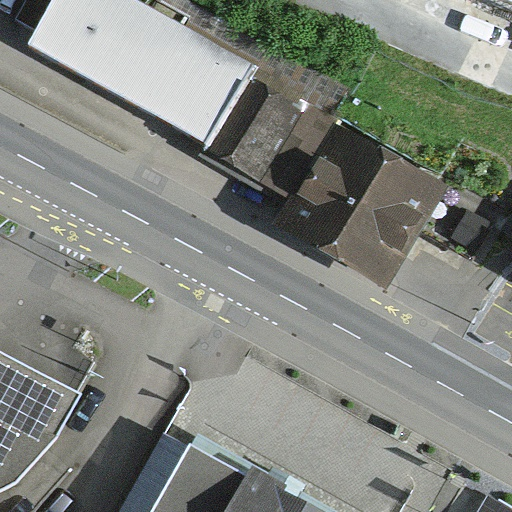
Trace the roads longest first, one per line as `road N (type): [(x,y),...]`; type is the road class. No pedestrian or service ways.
road 1 (secondary): [(217,258),(511,421)]
road 2 (residential): [(217,258),(84,511)]
road 3 (secondary): [(0,145),(217,258)]
road 4 (residential): [(511,73),(346,0)]
